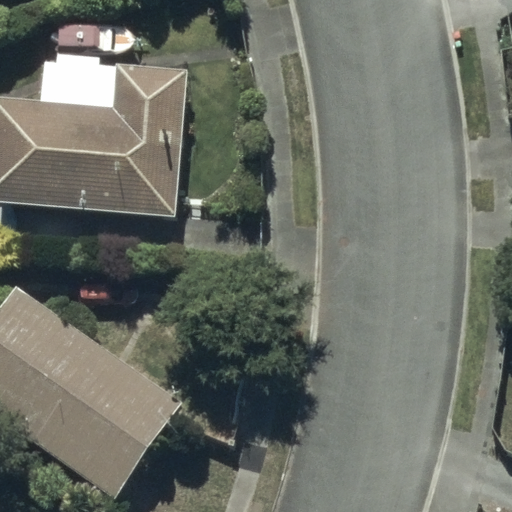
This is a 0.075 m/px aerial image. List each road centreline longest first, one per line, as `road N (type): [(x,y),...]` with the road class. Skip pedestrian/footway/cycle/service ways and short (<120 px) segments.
road 1 (residential): [(349,511),(378,407),(395,215),(384,31)]
road 2 (residential): [(384,31),(508,0)]
